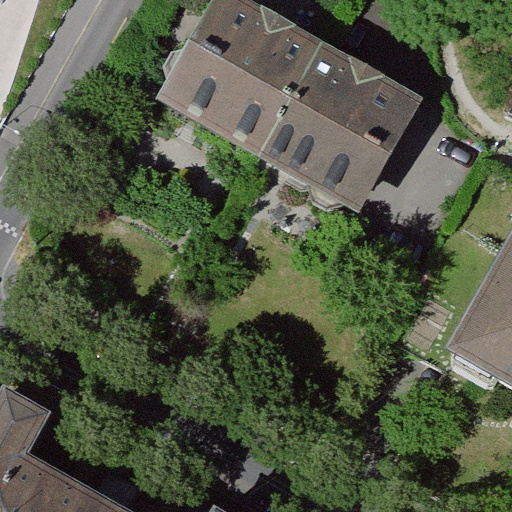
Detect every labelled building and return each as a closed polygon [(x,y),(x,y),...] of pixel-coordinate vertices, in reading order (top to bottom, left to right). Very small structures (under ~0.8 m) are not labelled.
[(0,0),(0,5),(15,14),(23,0),(0,0)] [(321,46),(235,0),(218,0),(165,98),(265,152),(321,46)] [(418,98),(321,46),(265,152),(361,204),(418,98)] [(511,275),(464,359),(511,385),(511,275)] [(37,416),(0,395),(0,511),(113,511),(15,458),(37,416)]
